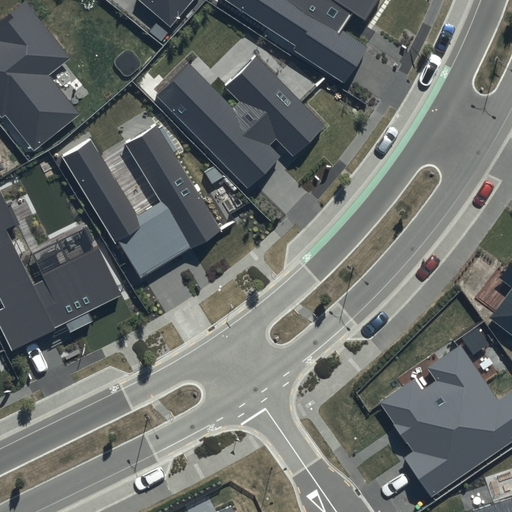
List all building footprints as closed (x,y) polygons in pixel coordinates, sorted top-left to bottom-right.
[(73,58),(26,0),(24,0),(0,18),(0,117),(0,118),(6,115),(34,150),(81,113),(51,75),(73,58)] [(139,0),(170,26),(193,0),(139,0)] [(378,0),(223,0),(297,46),(294,51),(346,84),(367,47),(342,31),(353,13),(366,20),(378,0)] [(326,126),(257,56),(226,87),(241,103),(233,111),(189,67),(159,97),(249,188),(282,156),(271,145),(276,140),(294,158),(326,126)] [(223,231),(157,124),(125,143),(162,202),(137,217),(89,140),(62,156),(140,282),(223,231)] [(3,192),(0,193),(0,295),(6,308),(0,310),(0,321),(13,346),(119,294),(96,248),(42,275),(44,279),(35,284),(8,230),(19,225),(3,192)] [(511,260),(499,278),(511,288),(489,318),(511,335),(511,260)] [(511,391),(499,400),(460,345),(427,368),(436,380),(422,390),(414,378),(379,402),(414,452),(405,458),(431,496),(511,440),(511,391)] [(511,511),(511,499),(474,511),(511,511)]
